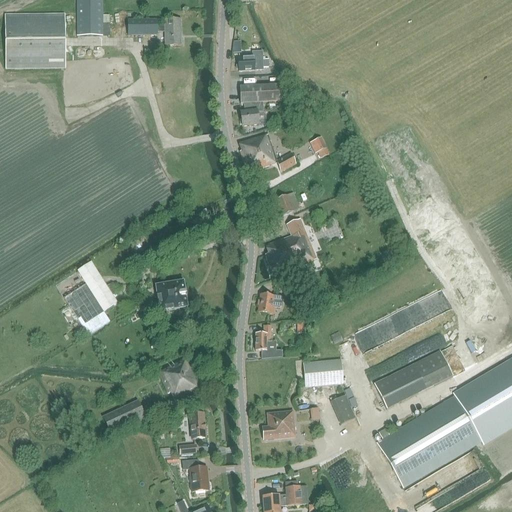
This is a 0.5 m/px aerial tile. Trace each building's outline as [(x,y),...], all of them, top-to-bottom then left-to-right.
[(76,0),(77,37),(110,36),(109,24),(103,24),(103,0),(76,0)] [(5,69),(65,69),(64,15),(4,15),(5,69)] [(180,21),(164,21),(164,26),(158,27),(158,20),(128,19),(127,36),(158,36),(158,33),(164,33),(165,47),(177,47),(181,47),(180,21)] [(233,43),(232,54),(241,54),(240,42),(233,43)] [(252,58),(238,59),(239,73),(255,72),(263,71),(263,68),(268,67),(268,60),(264,60),(264,58),(262,58),(262,52),(252,52),(252,58)] [(283,86),(240,88),(240,104),(243,104),(244,113),(240,113),(242,127),(259,125),(258,112),(263,111),(263,103),(283,102),(283,86)] [(266,136),(239,145),(241,152),(239,153),(248,174),(277,164),(280,173),(296,165),(292,154),(276,159),(268,135),(266,136)] [(326,149),(321,138),(310,144),(315,155),(326,149)] [(293,194),(276,201),(282,216),(299,210),(293,194)] [(268,255),(265,256),(273,277),(317,260),(300,220),(286,226),(291,237),(265,247),(268,255)] [(78,272),(55,286),(88,337),(110,323),(104,313),(117,304),(91,263),(78,272)] [(276,293),(288,288),(285,279),(272,283),(276,293)] [(183,283),(155,287),(157,300),(157,301),(177,298),(177,299),(185,298),(184,295),(184,293),(185,293),(186,293),(185,292),(183,283)] [(258,314),(274,315),(275,308),(279,309),(282,306),(282,300),(281,297),(260,295),(258,314)] [(177,298),(157,301),(159,313),(187,308),(186,298),(186,297),(185,298),(177,299),(177,298)] [(154,308),(142,310),(145,323),(156,321),(154,308)] [(271,343),(271,327),(263,327),(263,334),(255,335),(255,352),(267,352),(267,343),(271,343)] [(297,349),(285,350),(285,359),(298,358),(297,349)] [(440,352),(413,365),(374,385),(386,411),(426,391),(452,378),(440,352)] [(175,403),(200,390),(186,360),(156,374),(158,378),(160,377),(167,395),(171,394),(175,403)] [(341,361),(303,364),(305,389),(343,385),(341,361)] [(355,420),(345,397),(330,403),(340,426),(355,420)] [(382,440),(377,444),(403,488),(480,443),(454,398),(388,437),(386,431),(379,434),(382,440)] [(137,401),(102,418),(109,434),(145,418),(137,401)] [(268,428),(262,428),(263,441),(295,438),(293,413),(267,415),(268,428)] [(206,439),(204,415),(189,416),(191,441),(206,439)] [(179,455),(197,454),(196,446),(179,448),(179,455)] [(189,471),(191,493),(208,491),(210,490),(209,484),(207,483),(205,483),(205,478),(207,478),(206,468),(198,469),(198,461),(182,462),(183,471),(189,471)] [(285,496),(262,498),(263,511),(280,511),(280,508),(287,507),(293,507),(302,506),(300,487),(297,488),(297,482),(285,483),(285,489),(285,496)]
